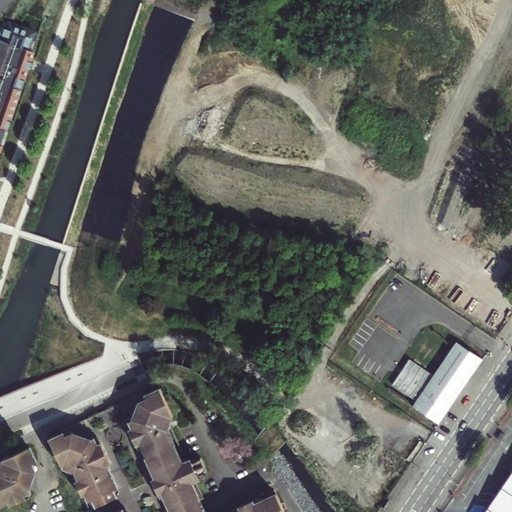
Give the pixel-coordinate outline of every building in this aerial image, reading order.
[(0,145),(1,143),(0,143),(0,139),(4,128),(6,129),(39,34),(9,23),(3,40),(0,38),(0,145)] [(432,373),(410,357),(391,384),(416,401),(412,406),(439,424),(484,359),(455,339),(432,373)] [(160,502),(165,503),(169,511),(279,511),(273,496),(235,511),(204,511),(196,492),(214,484),(206,465),(192,471),(172,425),(173,422),(164,402),(160,394),(145,400),(147,405),(140,408),(143,416),(140,421),(133,424),(136,431),(130,434),(137,449),(140,447),(153,475),(150,479),(153,486),(157,484),(161,494),(157,496),(160,502)] [(68,440),(67,436),(52,442),(65,472),(75,476),(77,481),(74,483),(81,500),(85,498),(88,504),(93,502),(96,510),(116,501),(113,493),(118,491),(108,469),(111,468),(102,446),(95,449),(92,442),(84,446),(80,444),(77,436),(68,440)] [(0,470),(0,509),(11,505),(13,508),(28,501),(25,495),(32,492),(29,486),(33,478),(39,475),(35,468),(39,467),(32,452),(2,465),(0,470)] [(511,511),(511,476),(487,511),(511,511)]
